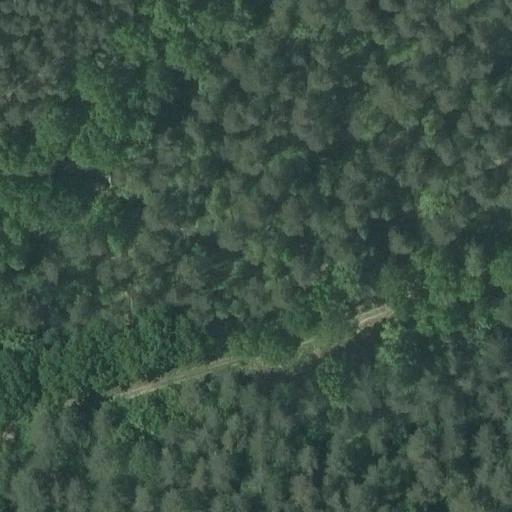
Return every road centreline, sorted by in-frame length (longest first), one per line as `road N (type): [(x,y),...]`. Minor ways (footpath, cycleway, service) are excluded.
road 1 (track): [(511,267),(0,436)]
road 2 (track): [(511,166),(441,143),(277,118),(116,73),(74,51)]
road 3 (track): [(62,129),(125,187),(189,228),(297,267),(314,308),(311,339)]
road 4 (tertiary): [(0,194),(184,0)]
road 5 (track): [(423,295),(297,267)]
